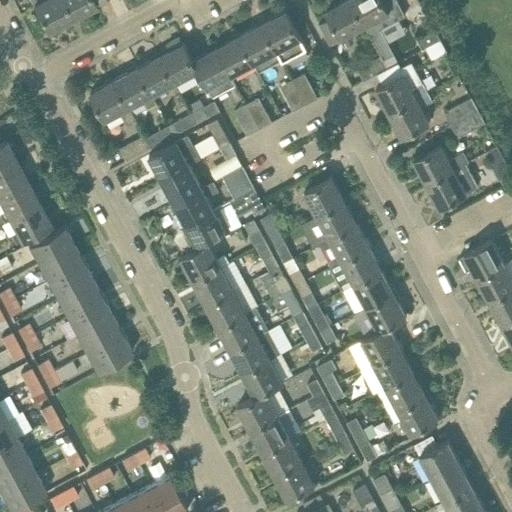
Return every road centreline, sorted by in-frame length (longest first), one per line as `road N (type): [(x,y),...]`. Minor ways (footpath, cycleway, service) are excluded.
road 1 (residential): [(252,511),(198,413),(175,329),(36,80)]
road 2 (residential): [(36,80),(184,0)]
road 3 (residential): [(482,401),(478,366),(424,254)]
road 4 (residential): [(424,254),(358,138)]
